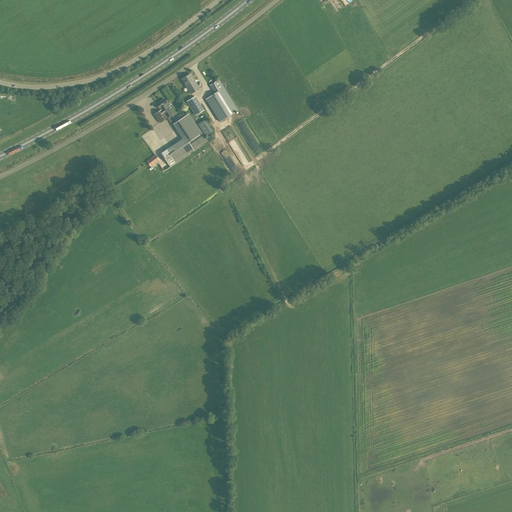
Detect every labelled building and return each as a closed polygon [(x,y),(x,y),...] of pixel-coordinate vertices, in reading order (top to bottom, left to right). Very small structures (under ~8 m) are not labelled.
[(191,94),(199,88),(190,73),(181,79),(191,94)] [(220,122),(238,110),(219,80),(210,85),(215,93),(206,99),(220,122)] [(195,115),(204,110),(195,96),(187,101),(195,115)] [(160,108),(161,110),(167,118),(173,114),(166,104),(167,103),(164,98),(156,104),(159,109),(160,108)] [(160,123),(167,118),(161,110),(154,114),(160,123)] [(198,127),(189,114),(175,123),(185,137),(161,153),(170,166),(207,141),(198,127)] [(205,136),(212,131),(205,120),(198,124),(205,136)] [(237,123),(241,128),(240,128),(243,132),(248,129),(242,120),(237,123)] [(151,167),(159,160),(155,155),(147,161),(151,167)]
